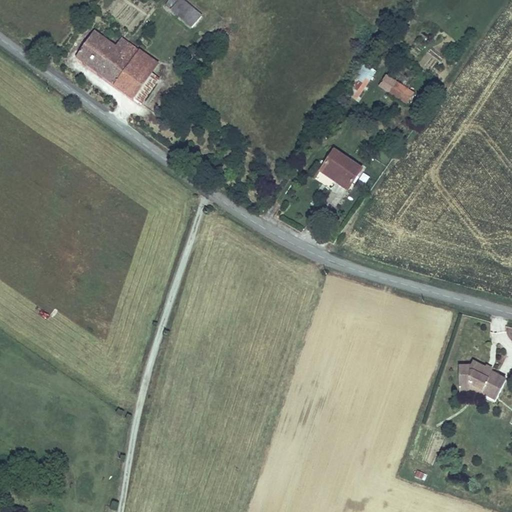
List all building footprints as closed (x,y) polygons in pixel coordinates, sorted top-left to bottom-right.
[(191,15),(197,0),(165,0),(164,4),(191,15)] [(113,42),(93,29),(76,55),(142,99),(160,73),(148,66),(113,42)] [(155,55),(120,32),(113,42),(148,66),(155,55)] [(360,101),(376,71),(366,66),(350,96),(360,101)] [(378,88),(408,107),(416,95),(386,76),(378,88)] [(334,147),(322,171),(338,179),(341,173),(355,180),(364,163),(334,147)] [(352,187),(355,180),(341,173),(338,179),(352,187)] [(459,366),(459,382),(475,382),(484,386),(482,391),(497,397),(506,378),(486,368),(485,365),(472,360),(471,364),(459,366)] [(473,388),(481,391),(484,386),(475,382),(459,382),(460,388),(473,388)] [(425,481),(427,473),(417,470),(415,478),(425,481)]
